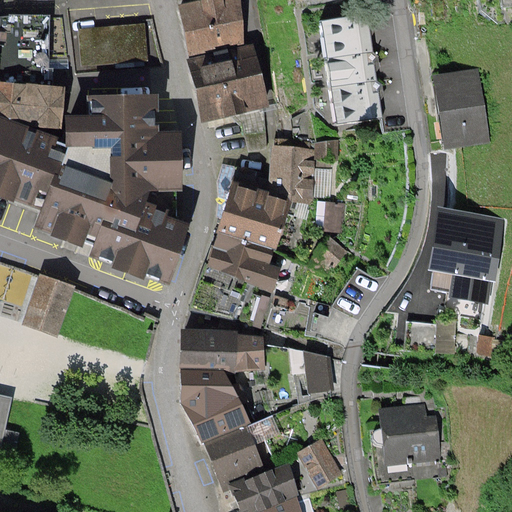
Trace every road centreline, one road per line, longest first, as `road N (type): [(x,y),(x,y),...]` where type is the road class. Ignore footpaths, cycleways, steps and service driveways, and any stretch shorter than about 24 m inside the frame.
road 1 (residential): [(367,511),(352,445),(352,349),(404,268),(422,198),(399,0)]
road 2 (residential): [(200,511),(163,373),(199,201),(197,152),(165,0)]
